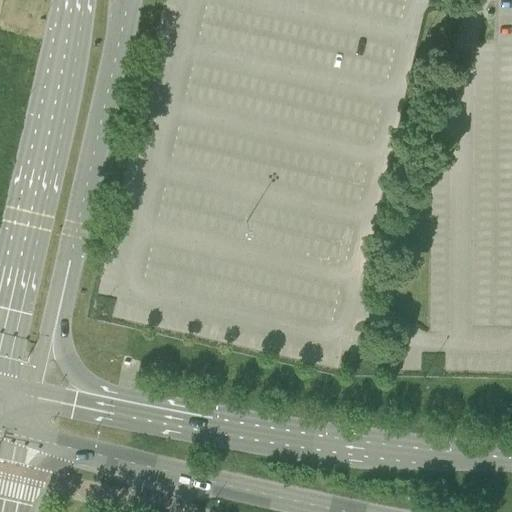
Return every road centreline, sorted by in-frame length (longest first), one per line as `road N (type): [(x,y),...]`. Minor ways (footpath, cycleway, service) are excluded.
road 1 (secondary): [(511,461),(316,442),(117,406)]
road 2 (secondary): [(25,434),(347,511)]
road 3 (tertiary): [(66,0),(0,315)]
road 4 (tertiary): [(54,313),(120,0)]
road 5 (secondary): [(117,406),(65,365),(54,313)]
